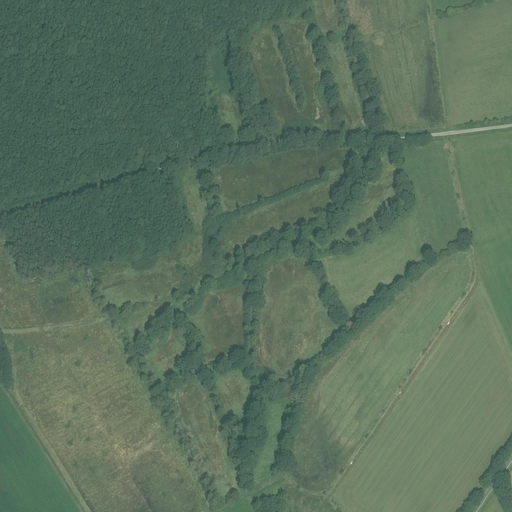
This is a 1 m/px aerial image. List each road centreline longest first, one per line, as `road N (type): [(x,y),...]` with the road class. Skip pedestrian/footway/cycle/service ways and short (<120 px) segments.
road 1 (track): [(0,217),(239,147),(301,137),(376,141)]
road 2 (unclassified): [(511,125),(376,141)]
